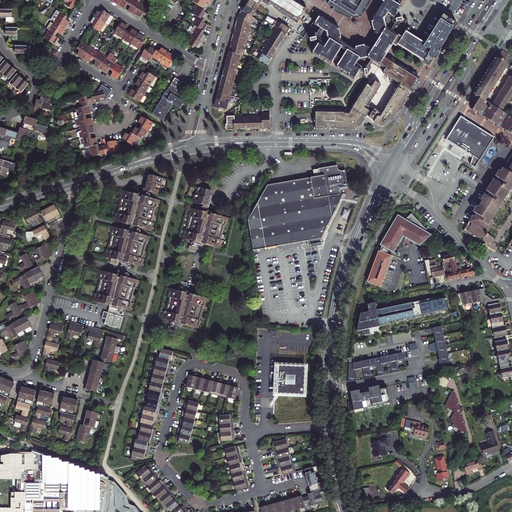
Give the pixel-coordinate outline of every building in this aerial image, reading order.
[(65,0),(68,2),(66,5),(72,9),(77,0),(65,0)] [(127,4),(129,5),(132,0),(120,0),(118,4),(124,8),(127,4)] [(134,15),(142,3),(139,2),(140,0),(132,0),(129,5),(131,6),(128,11),(134,15)] [(194,0),(194,2),(198,5),(205,10),(211,0),(194,0)] [(252,17),(260,5),(262,0),(270,0),(269,3),(298,21),(307,8),(298,2),(296,4),(290,0),(248,0),(238,17),(216,100),(214,106),(216,106),(215,107),(219,108),(220,107),(227,109),(241,56),(244,56),(252,23),(255,19),(252,17)] [(362,12),(364,12),(366,8),(366,7),(368,6),(371,0),(330,0),(328,4),(334,7),(335,8),(338,7),(344,11),(345,15),(351,18),(352,19),(361,17),(363,14),(362,12)] [(383,0),(383,1),(399,11),(401,9),(402,7),(400,6),(391,0),(383,0)] [(401,22),(403,22),(402,21),(403,21),(402,18),(402,19),(401,17),(399,18),(396,16),(399,11),(383,1),(372,20),(373,26),(375,33),(391,43),(396,47),(397,45),(399,42),(402,37),(397,34),(393,31),(397,26),(398,27),(401,22)] [(143,14),(145,16),(150,9),(142,3),(134,15),(141,19),(143,14)] [(198,16),(205,21),(209,14),(204,11),(205,10),(198,5),(193,14),(198,16)] [(335,8),(334,7),(332,10),(346,17),(351,19),(351,18),(345,15),(344,11),(338,7),(335,8)] [(12,9),(4,9),(0,9),(0,17),(6,17),(6,22),(12,22),(13,21),(13,17),(12,17),(12,9)] [(108,25),(114,16),(103,10),(102,12),(98,9),(93,16),(105,23),(108,25)] [(66,28),(70,22),(66,19),(67,17),(60,12),(55,21),(66,28)] [(444,14),(443,15),(425,43),(407,31),(402,37),(399,42),(397,45),(430,66),(457,23),(444,14)] [(99,31),(105,23),(93,16),(90,22),(94,25),(93,27),(99,31)] [(204,22),(205,21),(198,16),(193,25),(195,26),(204,32),(208,25),(204,22)] [(326,61),(331,65),(345,43),(341,41),(340,34),(339,28),(320,16),(315,25),(321,29),(317,34),(316,33),(314,38),(311,39),(311,40),(311,42),(312,42),(312,43),(315,43),(318,45),(312,54),(325,62),(326,61)] [(66,28),(55,21),(53,23),(51,22),(47,28),(50,29),(56,33),(58,31),(62,34),(66,28)] [(122,21),(115,33),(123,38),(128,31),(125,30),(128,25),(122,21)] [(277,50),(279,47),(280,45),(282,41),(283,40),(287,34),(290,29),(279,22),(257,59),(268,65),(270,61),(273,57),(277,50)] [(204,32),(195,26),(191,31),(193,33),(192,35),(204,43),(207,37),(207,36),(203,33),(204,32)] [(312,26),(303,39),(311,44),(312,43),(312,42),(311,42),(311,40),(311,39),(315,32),(311,30),(313,27),(312,26)] [(18,27),(6,27),(6,35),(17,35),(18,27)] [(128,31),(123,38),(131,43),(139,32),(132,28),(130,32),(128,31)] [(55,35),(56,33),(50,29),(44,38),(56,45),(60,38),(55,35)] [(139,32),(131,43),(140,49),(144,42),(142,40),(145,36),(139,32)] [(200,49),(204,43),(192,35),(187,44),(194,48),(196,46),(200,49)] [(83,58),(90,47),(82,42),(77,49),(79,50),(76,54),(83,58)] [(27,46),(15,45),(15,53),(27,54),(27,46)] [(368,76),(370,75),(369,73),(371,69),(370,67),(371,64),(384,72),(383,74),(399,84),(374,124),(381,128),(383,127),(399,112),(411,93),(420,78),(367,45),(361,47),(353,49),(350,46),(336,68),(342,72),(342,73),(354,81),(360,71),(364,74),(365,76),(366,76),(366,77),(368,77),(368,76)] [(148,50),(145,49),(141,56),(150,61),(151,59),(157,50),(151,46),(148,50)] [(90,47),(83,58),(89,63),(92,58),(94,59),(99,52),(90,47)] [(159,51),(157,50),(151,59),(157,62),(158,60),(161,62),(168,51),(162,47),(159,51)] [(490,88),(490,85),(491,83),(494,82),(494,79),(495,77),(498,76),(500,61),(506,53),(499,49),(473,90),(474,93),(478,95),(480,94),(481,98),(478,99),(475,104),(474,103),(470,109),(495,124),(511,135),(511,118),(507,116),(503,113),(489,104),(483,101),(482,98),(484,94),(487,93),(487,91),(488,89),(490,88)] [(161,62),(170,67),(170,66),(174,60),(172,59),(175,55),(168,51),(161,62)] [(100,69),(107,58),(99,52),(94,59),(96,61),(94,65),(100,69)] [(109,55),(107,58),(100,69),(107,73),(109,69),(111,70),(115,63),(117,60),(109,55)] [(0,71),(3,74),(11,65),(5,60),(0,66),(0,71)] [(124,69),(115,63),(111,70),(114,71),(111,76),(117,80),(124,69)] [(9,79),(15,72),(16,70),(11,65),(3,74),(9,79)] [(143,72),(139,78),(150,85),(155,77),(149,72),(147,75),(143,72)] [(16,88),(23,79),(17,74),(10,83),(16,88)] [(491,102),(489,104),(503,113),(506,107),(505,106),(507,103),(505,102),(511,91),(511,76),(508,74),(506,77),(507,78),(504,83),(502,82),(498,89),(500,90),(498,93),(497,92),(494,96),(495,97),(492,102),(491,102)] [(145,93),(150,85),(139,78),(135,84),(139,87),(138,89),(145,93)] [(186,93),(181,90),(179,89),(180,87),(183,82),(176,78),(167,91),(166,90),(162,97),(163,97),(153,113),(162,119),(172,103),(179,107),(183,101),(181,99),(186,93)] [(29,84),(23,79),(16,88),(21,93),(29,84)] [(359,128),(361,126),(365,119),(371,109),(368,107),(381,86),(374,81),(372,84),(371,83),(369,86),(366,85),(347,115),(344,114),(344,112),(315,111),(316,129),(319,129),(333,130),(347,130),(355,130),(359,128)] [(112,91),(102,85),(97,93),(92,94),(93,102),(93,103),(106,100),(112,91)] [(140,102),(145,93),(138,89),(137,91),(132,88),(128,95),(140,102)] [(473,90),(471,94),(473,103),(474,103),(475,104),(478,99),(481,98),(480,94),(478,95),(474,93),(473,90)] [(92,94),(79,97),(81,107),(89,106),(89,103),(93,102),(92,94)] [(40,100),(37,99),(34,111),(40,113),(42,107),(50,109),(52,103),(48,102),(49,99),(41,96),(40,100)] [(75,119),(86,116),(86,114),(91,113),(89,106),(81,107),(76,108),(77,112),(74,112),(75,119)] [(372,120),(377,113),(378,112),(374,110),(369,118),(372,120)] [(260,129),(262,129),(266,128),(271,128),(270,113),(262,113),(262,116),(227,117),(227,125),(226,125),(226,129),(228,129),(228,130),(232,129),(239,129),(245,129),(252,129),(260,129)] [(34,132),(37,123),(38,120),(26,116),(22,127),(22,128),(34,132)] [(80,128),(94,125),(92,117),(87,119),(86,116),(75,119),(77,126),(80,125),(80,128)] [(139,122),(143,125),(141,127),(148,131),(153,122),(143,116),(139,122)] [(465,154),(468,156),(473,159),(471,164),(475,167),(494,137),(462,116),(459,120),(445,142),(450,144),(451,142),(464,150),(466,151),(465,154)] [(48,127),(37,123),(34,132),(32,138),(38,139),(40,131),(46,133),(48,127)] [(80,138),(91,136),(90,134),(95,133),(94,125),(80,128),(81,131),(78,132),(80,138)] [(148,131),(141,127),(140,129),(136,126),(132,133),(139,137),(143,140),(145,137),(147,139),(151,133),(148,131)] [(23,141),(25,135),(32,138),(34,132),(22,128),(22,127),(20,127),(19,133),(16,139),(23,141)] [(11,138),(16,139),(19,133),(7,129),(4,141),(10,143),(11,138)] [(122,138),(134,146),(139,137),(132,133),(131,134),(126,131),(122,138)] [(85,148),(90,146),(98,145),(96,137),(92,138),(91,136),(80,138),(81,145),(80,145),(79,146),(80,149),(85,148)] [(4,141),(0,139),(0,148),(1,146),(8,148),(10,143),(4,141)] [(104,145),(105,153),(106,157),(111,156),(110,152),(118,150),(116,140),(108,142),(108,144),(104,145)] [(98,145),(90,146),(92,156),(105,153),(104,145),(99,147),(98,145)] [(511,149),(511,148),(494,175),(506,183),(508,180),(511,182),(511,181),(511,149)] [(16,164),(5,160),(1,172),(0,174),(5,176),(8,168),(14,170),(16,164)] [(343,195),(343,192),(343,190),(344,190),(345,189),(349,188),(346,170),(342,171),(340,170),(339,169),(338,169),(338,164),(320,168),(320,171),(319,173),(317,174),(318,176),(268,185),(249,220),(254,250),(318,239),(323,238),(343,195)] [(158,176),(146,173),(142,188),(159,193),(160,189),(155,188),(157,184),(156,184),(158,176)] [(461,230),(479,241),(480,240),(487,243),(488,241),(490,242),(493,238),(483,231),(495,210),(501,213),(505,207),(500,204),(509,189),(511,190),(511,182),(508,180),(506,183),(494,175),(461,230)] [(208,189),(194,185),(191,197),(187,197),(187,200),(204,204),(208,189)] [(139,194),(117,188),(116,192),(120,193),(118,197),(117,197),(114,212),(115,212),(113,216),(110,215),(109,218),(133,225),(150,229),(151,226),(147,225),(149,221),(153,206),(152,206),(153,202),(157,203),(158,199),(139,194)] [(41,209),(38,210),(46,224),(55,219),(59,216),(52,203),(48,205),(41,209)] [(206,211),(185,206),(184,210),(188,211),(187,215),(186,215),(182,229),(183,230),(182,234),(178,233),(177,236),(200,242),(219,247),(220,244),(216,242),(217,238),(218,238),(221,224),(220,223),(221,219),(226,220),(227,216),(206,211)] [(33,208),(21,214),(25,221),(31,218),(34,223),(40,220),(33,208)] [(415,243),(417,245),(428,235),(427,234),(409,215),(403,221),(401,219),(399,218),(397,219),(394,220),(393,221),(379,245),(380,245),(387,250),(391,252),(401,235),(404,231),(415,243)] [(1,219),(0,221),(0,232),(3,234),(5,226),(12,228),(14,222),(1,219)] [(42,239),(48,236),(42,224),(30,230),(23,230),(23,233),(26,238),(32,234),(33,236),(39,232),(42,239)] [(130,230),(107,224),(106,228),(110,229),(109,233),(108,233),(105,248),(104,252),(100,251),(99,255),(108,257),(107,261),(115,263),(116,259),(125,261),(141,265),(142,262),(138,261),(139,257),(140,257),(143,242),(144,238),(148,239),(149,235),(130,230)] [(401,235),(417,245),(415,243),(404,231),(401,235)] [(0,232),(0,244),(7,246),(9,239),(7,239),(8,235),(3,234),(0,232)] [(35,262),(50,254),(44,242),(34,247),(37,254),(32,257),(35,262)] [(364,282),(378,287),(390,256),(385,255),(387,250),(380,245),(377,252),(376,251),(364,282)] [(31,263),(25,252),(18,256),(22,262),(16,266),(18,270),(31,263)] [(442,270),(443,275),(444,274),(445,280),(472,274),(467,269),(455,272),(453,264),(452,260),(453,260),(451,254),(441,257),(444,269),(442,270)] [(431,277),(443,275),(442,270),(440,264),(438,265),(436,257),(426,259),(431,277)] [(29,284),(30,286),(33,284),(39,281),(43,279),(36,266),(23,272),(29,284)] [(120,275),(99,270),(98,273),(102,274),(101,279),(97,294),(96,298),(92,297),(91,300),(110,305),(108,312),(104,311),(102,318),(106,320),(105,323),(109,324),(109,326),(111,326),(117,328),(118,327),(122,327),(125,317),(121,316),(123,308),(133,311),(134,307),(130,306),(131,302),(132,302),(136,288),(135,287),(136,283),(140,284),(141,280),(120,275)] [(29,284),(23,272),(18,274),(11,278),(13,284),(19,281),(23,288),(29,284)] [(187,291),(165,286),(164,289),(168,290),(166,294),(162,309),(163,309),(162,314),(158,313),(157,316),(179,322),(198,327),(199,323),(195,322),(196,318),(197,318),(201,303),(200,303),(201,299),(205,300),(206,296),(187,291)] [(484,294),(482,288),(467,291),(470,303),(480,301),(483,303),(488,297),(484,294)] [(38,301),(31,289),(22,294),(25,300),(19,303),(22,309),(38,301)] [(467,291),(454,293),(457,305),(470,303),(467,291)] [(415,300),(373,307),(372,303),(359,305),(358,319),(354,327),(358,326),(359,331),(366,330),(366,325),(428,314),(428,311),(445,308),(443,297),(415,302),(415,300)] [(500,314),(497,299),(491,300),(488,297),(483,303),(486,306),(486,309),(484,311),(487,313),(488,316),(500,314)] [(20,312),(14,301),(7,305),(11,311),(5,314),(8,318),(20,312)] [(491,328),(503,326),(500,314),(488,316),(489,319),(486,322),(490,323),(491,328)] [(21,334),(24,332),(27,331),(31,328),(23,315),(10,322),(16,334),(17,336),(21,334)] [(76,325),(77,322),(68,319),(64,337),(70,338),(71,332),(78,334),(80,326),(76,325)] [(59,333),(61,324),(62,322),(53,320),(52,323),(48,322),(45,335),(51,337),(52,331),(59,333)] [(10,337),(16,334),(10,322),(6,324),(0,327),(0,332),(1,333),(6,330),(10,337)] [(86,324),(85,329),(87,329),(85,336),(92,338),(91,344),(97,345),(101,328),(86,324)] [(442,335),(439,325),(430,327),(431,332),(432,332),(433,337),(442,335)] [(505,336),(503,326),(491,328),(493,338),(501,337),(505,336)] [(103,341),(114,344),(116,337),(120,338),(121,333),(106,329),(103,341)] [(51,337),(45,335),(41,352),(46,353),(47,347),(55,349),(56,342),(54,341),(55,338),(51,337)] [(442,335),(433,337),(434,341),(433,341),(434,346),(444,344),(442,335)] [(495,352),(507,349),(505,339),(501,340),(501,337),(493,338),(495,352)] [(26,346),(22,338),(12,344),(16,350),(10,354),(12,359),(25,352),(23,348),(26,346)] [(103,341),(101,349),(112,351),(114,352),(116,345),(114,344),(103,341)] [(446,353),(444,344),(434,346),(435,350),(436,350),(437,355),(446,353)] [(154,355),(164,357),(169,358),(169,355),(167,354),(168,349),(156,346),(154,355)] [(110,359),(112,351),(101,349),(98,360),(104,361),(105,358),(110,359)] [(497,364),(506,363),(505,359),(509,358),(507,349),(495,352),(497,364)] [(46,353),(41,352),(40,356),(45,357),(42,369),(48,371),(49,365),(56,367),(58,360),(50,358),(51,355),(46,353)] [(404,369),(401,352),(387,355),(391,373),(404,369)] [(447,361),(446,353),(437,355),(437,358),(438,363),(447,361)] [(152,362),(164,366),(165,363),(163,362),(164,357),(154,355),(152,362)] [(390,373),(387,355),(373,358),(377,376),(390,373)] [(91,358),(89,365),(104,369),(106,362),(104,361),(98,360),(91,358)] [(376,376),(373,358),(359,361),(363,379),(376,376)] [(359,361),(347,364),(346,383),(363,379),(359,361)] [(152,362),(150,371),(160,374),(162,369),(164,369),(164,366),(152,362)] [(507,367),(506,363),(497,364),(500,378),(510,376),(511,376),(510,366),(507,367)] [(87,372),(102,376),(104,369),(89,365),(87,372)] [(305,367),(278,366),(277,392),(304,392),(305,367)] [(148,379),(158,382),(160,377),(161,377),(162,374),(160,374),(150,371),(148,379)] [(186,373),(183,385),(191,387),(195,372),(191,371),(191,374),(186,373)] [(100,383),(102,376),(87,372),(86,379),(100,383)] [(195,372),(191,387),(200,389),(203,377),(198,376),(198,373),(195,372)] [(439,375),(436,381),(445,386),(448,380),(446,373),(439,375)] [(200,389),(208,391),(211,376),(208,375),(207,378),(203,377),(200,389)] [(211,376),(208,391),(216,393),(220,378),(211,376)] [(5,379),(1,377),(0,379),(0,393),(9,397),(15,384),(12,382),(5,379)] [(224,395),(228,380),(220,378),(216,393),(224,395)] [(84,387),(98,391),(100,383),(86,379),(84,387)] [(157,387),(158,382),(148,379),(146,387),(158,390),(159,387),(157,387)] [(232,397),(235,385),(231,384),(231,381),(228,380),(224,395),(232,397)] [(15,399),(28,402),(30,403),(34,388),(31,388),(24,386),(19,385),(15,399)] [(358,389),(348,392),(351,401),(346,402),(347,412),(389,403),(385,388),(378,389),(377,385),(367,388),(368,392),(359,394),(358,389)] [(144,395),(156,399),(158,390),(146,387),(144,395)] [(41,389),(38,388),(34,403),(36,403),(49,407),(53,392),(49,391),(41,389)] [(459,409),(453,393),(452,392),(445,406),(455,411),(451,419),(453,425),(465,433),(466,431),(459,412),(458,410),(459,409)] [(0,401),(6,404),(9,397),(0,393),(0,401)] [(59,410),(65,411),(72,413),(76,399),(72,398),(66,396),(61,395),(58,409),(59,410)] [(144,395),(142,404),(152,407),(154,407),(156,399),(144,395)] [(183,398),(181,406),(194,409),(196,401),(183,398)] [(28,402),(15,399),(14,406),(21,408),(19,414),(25,415),(28,402)] [(49,407),(36,403),(33,416),(38,418),(40,412),(47,414),(49,407)] [(140,412),(152,415),(154,407),(152,407),(142,404),(140,412)] [(181,406),(179,414),(192,418),(194,409),(181,406)] [(85,408),(83,416),(98,419),(100,412),(85,408)] [(72,413),(65,411),(59,410),(57,417),(65,419),(63,425),(69,426),(72,413)] [(140,412),(137,420),(148,423),(149,418),(151,419),(152,415),(140,412)] [(216,413),(217,422),(230,421),(229,412),(216,413)] [(27,416),(25,415),(19,414),(14,413),(13,420),(19,421),(18,427),(24,429),(27,416)] [(192,418),(179,414),(177,423),(190,426),(192,418)] [(38,418),(33,416),(31,416),(28,429),(33,431),(35,424),(42,426),(44,419),(38,418)] [(98,419),(83,416),(83,417),(81,423),(92,426),(96,427),(98,419)] [(135,428),(149,432),(150,428),(148,428),(149,423),(148,423),(137,420),(135,428)] [(218,430),(231,429),(230,421),(217,422),(218,430)] [(420,425),(420,423),(412,421),(410,431),(413,432),(413,435),(426,437),(429,427),(420,425)] [(92,426),(81,423),(78,422),(76,429),(87,432),(90,433),(92,426)] [(58,423),(57,428),(56,430),(64,432),(62,438),(67,440),(71,427),(69,426),(63,425),(58,423)] [(188,434),(190,426),(177,423),(175,431),(188,434)] [(135,428),(133,437),(143,439),(145,440),(146,435),(148,436),(149,432),(135,428)] [(87,432),(76,429),(74,437),(85,440),(87,432)] [(231,438),(231,429),(218,430),(218,439),(231,438)] [(186,442),(188,434),(175,431),(173,439),(176,440),(184,442),(186,442)] [(499,451),(493,431),(485,434),(488,440),(489,439),(490,443),(480,446),(484,456),(499,451)] [(271,449),(286,445),(283,436),(281,437),(281,434),(270,437),(272,445),(270,445),(271,449)] [(131,445),(144,448),(144,444),(142,444),(143,439),(133,437),(131,445)] [(385,445),(384,438),(375,439),(375,441),(367,442),(369,457),(381,456),(380,451),(379,450),(378,447),(385,445)] [(437,449),(444,447),(443,441),(435,443),(437,449)] [(224,455),(237,451),(235,443),(222,447),(224,455)] [(143,452),(144,448),(131,445),(128,457),(133,458),(134,454),(139,455),(140,451),(143,452)] [(288,453),(286,445),(271,449),(274,457),(288,453)] [(224,455),(227,463),(239,459),(237,451),(224,455)] [(0,511),(80,511),(81,508),(97,508),(95,511),(140,511),(141,511),(137,506),(130,503),(127,494),(116,482),(32,452),(18,452),(18,454),(2,454),(3,461),(1,462),(4,462),(4,464),(0,464),(0,511)] [(290,461),(288,453),(274,457),(276,465),(290,461)] [(444,456),(435,458),(438,474),(436,474),(437,480),(448,478),(444,456)] [(239,459),(227,463),(229,471),(242,468),(239,459)] [(476,460),(463,464),(466,475),(472,473),(471,469),(478,466),(476,460)] [(293,469),(290,461),(276,465),(278,473),(290,470),(293,469)] [(132,469),(139,478),(151,468),(149,465),(146,467),(143,464),(138,468),(135,466),(132,469)] [(304,493),(299,495),(302,504),(320,499),(310,464),(290,470),(292,478),(303,475),(307,490),(304,491),(304,493)] [(402,467),(386,488),(393,493),(397,486),(406,492),(409,488),(403,483),(411,473),(402,467)] [(145,484),(155,476),(156,475),(151,468),(139,478),(145,484)] [(229,471),(231,479),(244,476),(242,468),(229,471)] [(158,480),(155,476),(145,484),(150,491),(162,481),(160,479),(158,480)] [(244,476),(231,479),(234,488),(246,484),(244,476)] [(156,497),(167,488),(162,481),(150,491),(156,497)] [(167,488),(156,497),(161,503),(172,494),(167,488)] [(370,488),(363,489),(365,501),(372,500),(370,488)] [(302,504),(299,495),(298,493),(294,494),(293,491),(289,492),(290,495),(293,506),(302,504)] [(166,510),(176,502),(178,500),(172,494),(161,503),(166,510)] [(293,506),(290,495),(286,496),(285,494),(281,495),(285,509),(293,506)] [(277,511),(285,509),(281,495),(278,495),(279,498),(274,500),(277,511)] [(274,511),(277,511),(274,500),(269,501),(268,498),(265,499),(269,511),(274,511)] [(260,511),(269,511),(265,499),(262,500),(263,503),(258,504),(260,511)] [(168,511),(177,511),(184,507),(182,504),(180,506),(176,502),(166,510),(168,511)]
